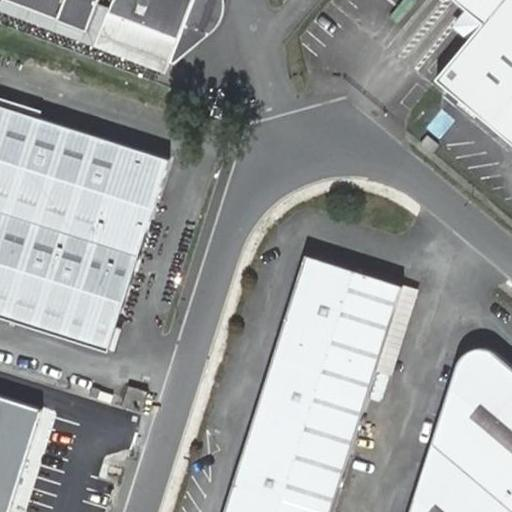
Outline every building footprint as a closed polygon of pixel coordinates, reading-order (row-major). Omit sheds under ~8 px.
[(91,30),(9,0),(2,0),(0,5),(0,9),(166,73),(180,38),(112,12),(114,9),(101,4),(91,30)] [(9,0),(91,30),(101,4),(102,0),(117,0),(114,9),(112,12),(180,38),(189,40),(196,40),(205,37),(212,33),(217,29),(220,24),(223,18),(226,8),(225,0),(9,0)] [(436,79),(511,142),(511,0),(456,0),(468,10),(458,21),(473,34),(436,79)] [(0,315),(110,350),(171,159),(0,104),(0,315)] [(432,153),(439,145),(427,136),(421,143),(432,153)] [(306,256),(226,511),(332,511),(403,286),(306,256)] [(458,364),(410,511),(511,511),(511,365),(497,353),(493,350),(489,349),(479,348),(474,348),(466,353),(463,356),(458,364)] [(122,405),(141,411),(148,390),(129,385),(122,405)] [(0,511),(10,511),(43,409),(0,394),(0,511)]
